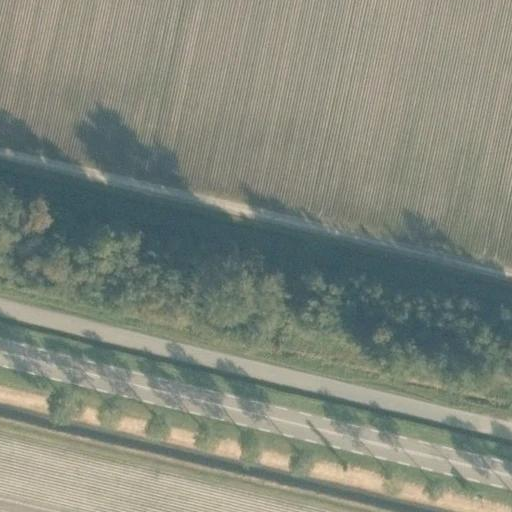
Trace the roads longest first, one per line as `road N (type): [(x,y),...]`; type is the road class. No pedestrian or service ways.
road 1 (primary): [(511,476),(0,346)]
road 2 (unclassified): [(511,429),(0,305)]
road 3 (unclassified): [(511,274),(0,152)]
